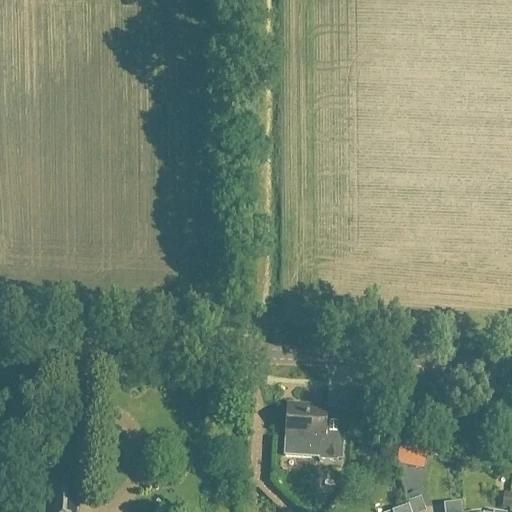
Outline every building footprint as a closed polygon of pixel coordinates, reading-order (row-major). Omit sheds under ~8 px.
[(326,408),(287,405),(284,456),(318,458),(318,460),(337,461),(339,435),(324,434),(326,408)] [(49,483),(47,511),(76,511),(78,484),(49,483)] [(511,508),(511,496),(511,495),(511,496),(511,494),(504,493),(501,507),(511,508)] [(425,511),(421,498),(406,503),(409,511),(425,511)] [(461,511),(460,503),(443,505),(443,511),(461,511)]
